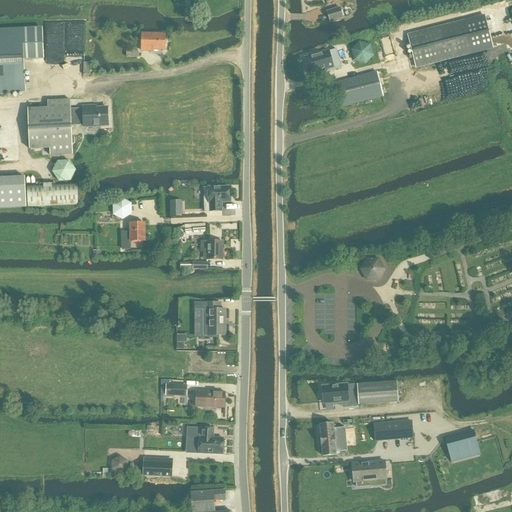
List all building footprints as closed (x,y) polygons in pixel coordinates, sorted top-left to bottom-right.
[(330,21),(343,18),(340,8),(327,12),(330,21)] [(464,21),(407,35),(415,69),(473,55),(493,50),(493,49),(485,15),(464,21)] [(0,31),(0,93),(25,92),(24,60),(44,59),(42,30),(0,31)] [(165,50),(165,35),(143,34),(142,51),(149,52),(149,50),(165,50)] [(374,57),(371,45),(359,42),(351,51),(354,62),(365,65),(374,57)] [(329,52),(305,58),(309,74),(317,72),(317,75),(342,68),(336,50),(329,52)] [(341,107),(383,97),(376,72),(335,83),(341,107)] [(83,109),(71,110),(70,100),(48,101),(49,109),(28,109),(30,150),(51,149),(51,156),(73,155),(72,126),(85,125),(85,127),(109,126),(108,108),(92,109),(92,107),(83,107),(83,109)] [(71,182),(76,171),(69,161),(57,162),(52,173),(59,183),(71,182)] [(25,177),(0,178),(0,209),(26,208),(25,177)] [(28,207),(78,204),(77,184),(27,187),(28,207)] [(214,188),(214,187),(214,186),(208,186),(208,188),(204,188),(205,212),(222,212),(221,203),(229,203),(229,188),(214,188)] [(132,215),(131,204),(122,199),(112,205),(113,215),(123,221),(132,215)] [(179,217),(179,209),(177,209),(177,202),(170,202),(171,209),(171,217),(179,217)] [(131,241),(145,241),(145,224),(131,224),(131,241)] [(202,251),(207,251),(207,260),(223,260),(223,242),(207,242),(202,242),(202,251)] [(379,280),(385,270),(379,259),(367,260),(361,270),(367,280),(379,280)] [(206,303),(195,303),(195,310),(195,336),(203,336),(224,336),(226,336),(226,310),(221,310),(221,303),(206,303)] [(397,383),(357,385),(358,405),(369,405),(388,403),(398,403),(397,383)] [(347,386),(346,385),(323,388),(324,404),(334,403),(334,405),(344,404),(344,402),(347,401),(348,407),(356,407),(355,386),(347,386)] [(186,397),(187,394),(187,387),(167,386),(166,396),(186,397)] [(225,393),(207,392),(197,391),(196,407),(225,408),(225,393)] [(411,422),(374,425),(375,441),(413,438),(411,422)] [(347,452),(345,427),(334,428),(333,424),(320,425),(323,456),(336,455),(336,453),(347,452)] [(194,438),(194,454),(223,455),(223,439),(213,439),(213,430),(187,428),(187,438),(194,438)] [(451,437),(445,439),(451,463),(452,463),(451,458),(478,451),(479,455),(480,455),(474,431),(464,434),(451,437)] [(384,462),(352,465),(354,483),(356,483),(362,482),(370,481),(370,484),(370,487),(373,487),(380,487),(386,486),(384,462)] [(144,463),(143,475),(143,476),(172,478),(172,465),(144,463)] [(215,511),(214,501),(226,500),(225,491),(191,494),(192,511),(231,511),(232,511),(222,511),(215,511)]
